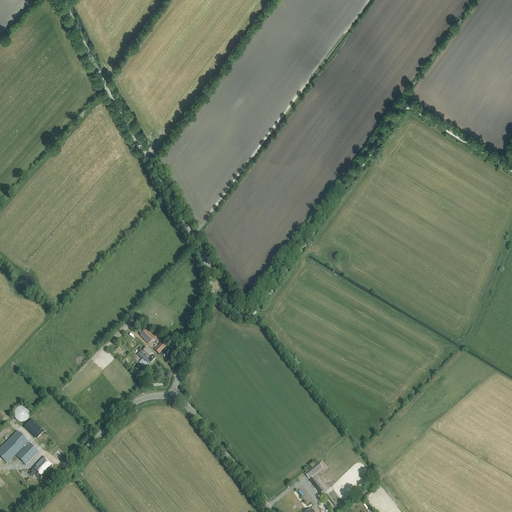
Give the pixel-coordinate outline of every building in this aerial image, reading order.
[(156,113),(160,107),(157,105),(157,104),(147,97),(142,104),(152,111),(153,111),(156,113)] [(155,338),(147,329),(140,335),(149,344),(155,338)] [(166,347),(161,342),(154,350),(159,354),(166,347)] [(150,362),(151,363),(155,358),(152,355),(153,354),(146,347),(143,350),(141,348),(139,350),(141,352),(139,353),(137,355),(145,362),(146,362),(148,364),(150,362)] [(22,422),(23,422),(25,422),(26,421),(27,420),(28,419),(29,418),(29,416),(29,415),(29,413),(29,412),(28,411),(27,410),(26,409),(25,408),(23,407),(22,407),(20,407),(19,408),(17,409),(16,410),(15,411),(15,412),(14,413),(14,415),(14,416),(15,418),(16,419),(16,420),(18,421),(19,422),(20,422),(22,422)] [(39,439),(46,431),(33,419),(26,427),(39,439)] [(16,457),(26,466),(38,453),(29,444),(26,447),(25,446),(28,443),(17,432),(0,449),(0,457),(7,464),(24,447),(25,448),(16,457)] [(43,477),(53,466),(44,457),(32,469),(33,470),(29,474),(32,478),(35,475),(40,480),(40,479),(41,480),(42,478),(43,477)] [(309,479),(323,468),(319,462),(305,473),(309,479)] [(320,494),(324,491),(319,484),(314,477),(310,481),(320,494)]
